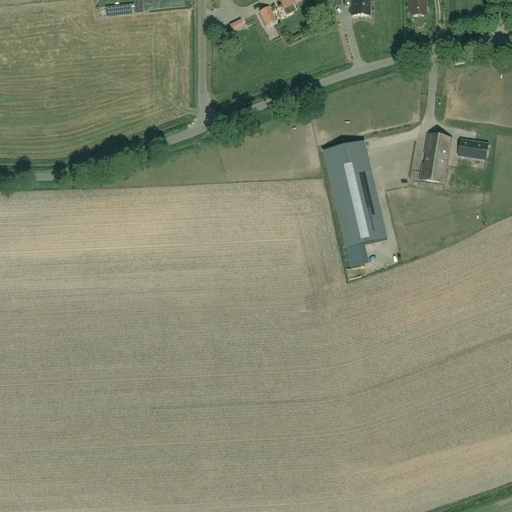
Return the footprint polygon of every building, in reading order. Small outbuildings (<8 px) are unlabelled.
[(295,12),(292,7),(307,0),(306,0),(277,0),(282,12),(285,17),(295,12)] [(369,17),(369,1),(369,0),(351,0),(351,17),(369,17)] [(411,0),(411,18),(427,17),(426,0),(411,0)] [(266,26),(276,21),(269,7),(259,12),(266,26)] [(253,68),(275,57),(255,15),(233,25),(253,68)] [(444,185),(452,139),(428,135),(420,181),(444,185)] [(462,141),(459,156),(486,161),(488,145),(462,141)] [(347,250),(387,240),(369,162),(364,142),(324,152),(328,172),(347,250)] [(404,159),(386,162),(387,172),(405,169),(404,159)] [(397,181),(381,185),(383,191),(398,187),(397,181)] [(478,189),(466,192),(469,203),(480,200),(478,189)]
